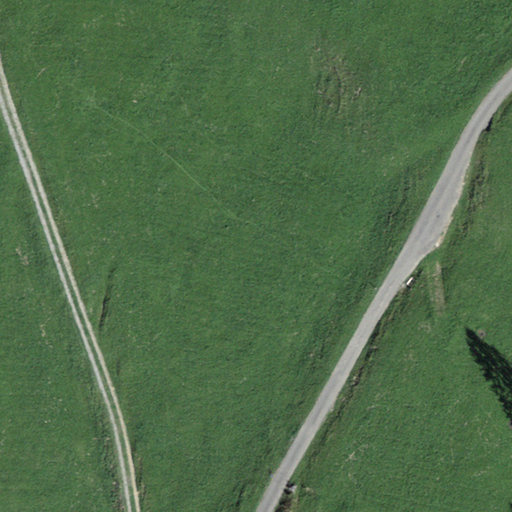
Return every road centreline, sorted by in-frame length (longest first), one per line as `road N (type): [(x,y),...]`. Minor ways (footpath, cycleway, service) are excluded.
road 1 (residential): [(511,78),(475,127),(265,511)]
road 2 (track): [(0,77),(117,417),(134,511)]
